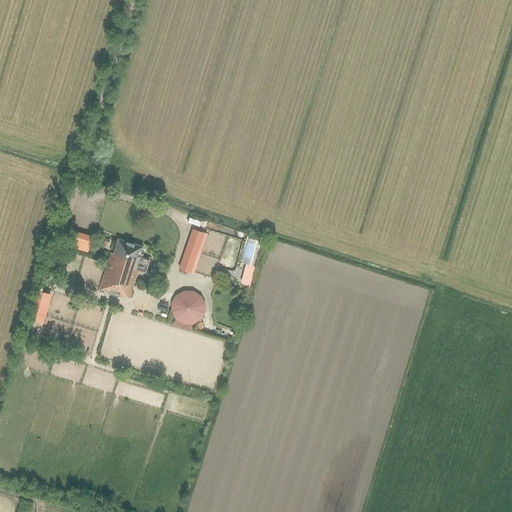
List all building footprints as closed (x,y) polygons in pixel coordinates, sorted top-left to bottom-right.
[(194,273),(207,234),(193,229),(179,268),(194,273)] [(86,252),(90,241),(68,234),(65,245),(86,252)] [(111,252),(100,288),(129,297),(138,270),(145,272),(149,260),(141,257),(142,254),(140,254),(143,246),(118,238),(113,253),(111,252)] [(233,238),(230,238),(227,238),(224,239),(221,240),(219,242),(217,244),(215,247),(214,249),(213,252),(212,255),(213,258),(214,261),(215,264),(217,267),(219,269),(221,271),(224,272),(227,273),(230,273),(233,273),(236,272),(239,271),(241,269),(243,267),(245,264),(246,261),(247,258),(247,255),(247,252),(246,249),(245,247),(243,244),(241,242),(239,240),(236,239),(233,238)] [(179,289),(171,324),(193,329),(195,321),(202,322),(208,295),(179,289)] [(52,294),(36,290),(28,319),(44,323),(52,294)]
